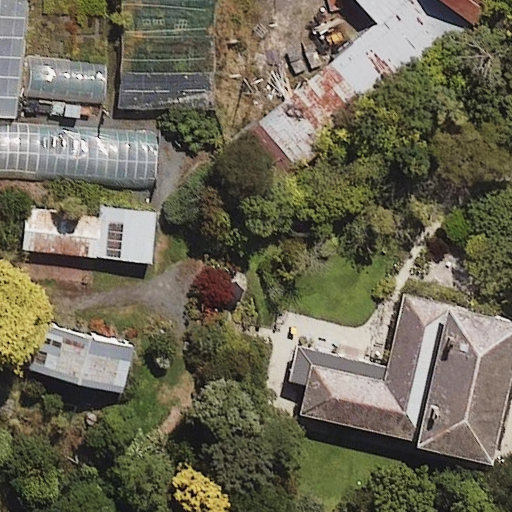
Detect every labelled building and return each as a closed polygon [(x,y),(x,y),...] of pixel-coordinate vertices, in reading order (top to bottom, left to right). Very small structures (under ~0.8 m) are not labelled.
[(25,0),(0,0),(0,116),(16,118),(25,0)] [(216,0),(118,0),(120,112),(218,111),(216,0)] [(303,182),(431,70),(488,0),(355,0),(376,17),(252,124),(303,182)] [(24,95),(58,96),(57,121),(86,122),(87,97),(104,98),(106,62),(26,59),(24,95)] [(158,143),(0,133),(0,174),(155,184),(158,143)] [(155,218),(25,206),(21,250),(151,262),(155,218)] [(511,398),(511,324),(405,300),(389,370),(300,349),(292,381),(311,386),(304,417),(424,445),(422,451),(496,468),(511,398)]
